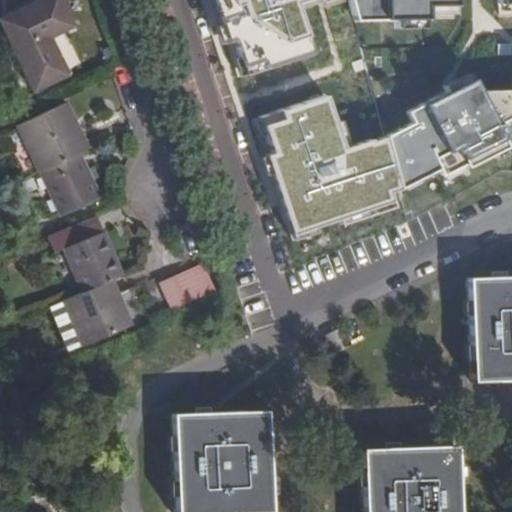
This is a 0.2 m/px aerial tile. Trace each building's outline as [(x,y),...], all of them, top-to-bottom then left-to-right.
[(60,0),(39,0),(0,18),(0,22),(32,91),(60,77),(64,76),(46,39),(73,27),(60,0)] [(294,9),(322,0),(213,0),(238,76),(309,53),(294,9)] [(455,7),(455,0),(346,0),(350,11),(366,10),(367,24),(426,21),(425,8),(455,7)] [(456,15),(455,7),(425,8),(426,17),(456,15)] [(366,10),(350,11),(354,24),(367,24),(366,10)] [(425,21),(395,22),(395,31),(425,30),(425,21)] [(511,45),(499,46),(499,57),(511,56),(511,45)] [(511,91),(480,94),(473,81),(406,116),(412,126),(385,140),(398,187),(419,176),(422,181),(439,173),(442,179),(464,167),(466,171),(493,156),(505,150),(511,149),(511,91)] [(250,120),(290,233),(386,201),(383,193),(398,187),(385,140),(341,154),(322,95),(250,120)] [(85,149),(64,103),(17,125),(38,171),(39,170),(78,152),(85,149)] [(511,149),(505,150),(493,156),(496,162),(507,156),(511,156),(511,149)] [(99,197),(78,152),(39,170),(60,215),(99,197)] [(445,184),(467,173),(464,167),(442,179),(445,184)] [(120,274),(102,230),(62,247),(80,291),(110,278),(120,274)] [(199,296),(188,270),(172,277),(183,303),(199,296)] [(511,379),(511,276),(465,278),(469,382),(511,379)] [(130,324),(110,278),(80,291),(60,299),(80,345),(130,324)] [(268,511),(265,410),(170,414),(173,511),(268,511)] [(456,511),(454,445),(359,449),(361,511),(456,511)]
